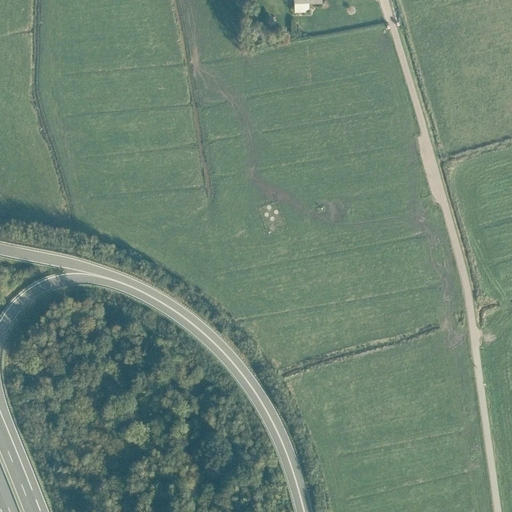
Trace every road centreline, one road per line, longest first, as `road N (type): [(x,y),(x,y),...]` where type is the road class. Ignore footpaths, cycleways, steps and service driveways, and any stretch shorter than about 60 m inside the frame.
road 1 (residential): [(427,144),(466,289),(499,511)]
road 2 (motorway): [(303,511),(283,447),(249,384),(190,323),(131,289)]
road 3 (motorway): [(0,332),(22,301),(47,287),(99,280),(131,289)]
road 4 (motorway): [(131,289),(93,271),(0,250)]
